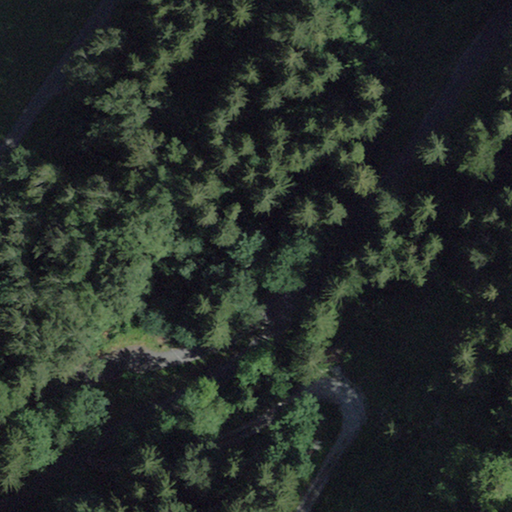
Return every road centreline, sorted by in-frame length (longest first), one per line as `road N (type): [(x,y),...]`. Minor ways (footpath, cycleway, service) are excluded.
road 1 (track): [(307,511),(364,440),(371,413),(347,383),(318,385),(269,420),(186,447),(111,463),(61,460)]
road 2 (unclassified): [(0,509),(61,460),(262,346),(294,308)]
road 3 (unclassified): [(294,308),(327,277),(511,28)]
road 4 (residential): [(294,308),(166,340),(0,430)]
road 5 (unclassified): [(117,0),(0,178)]
